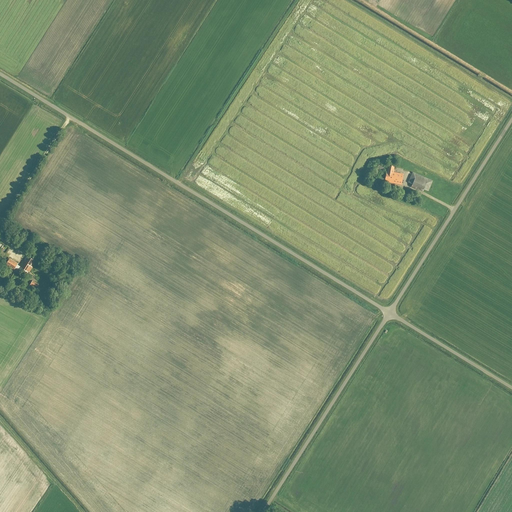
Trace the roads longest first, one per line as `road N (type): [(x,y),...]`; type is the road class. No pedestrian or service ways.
road 1 (unclassified): [(391,313),(0,74)]
road 2 (unclassified): [(265,511),(391,313)]
road 3 (unclassified): [(391,313),(511,121)]
road 4 (unclassified): [(511,388),(391,313)]
